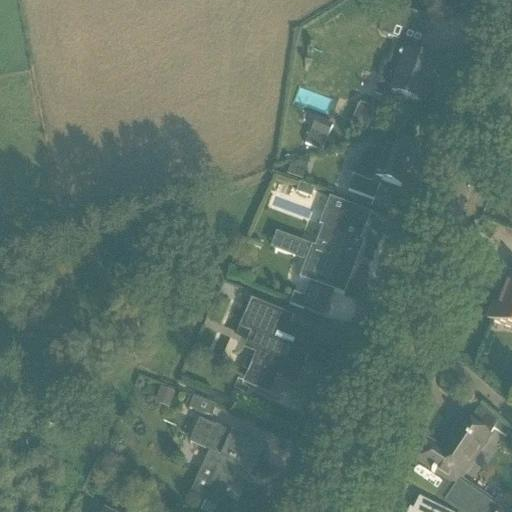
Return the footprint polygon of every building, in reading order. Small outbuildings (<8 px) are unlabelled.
[(385,16),(380,30),(382,35),(391,39),(398,21),(385,16)] [(384,63),(373,94),(390,100),(392,95),(421,106),(435,66),(418,60),(423,47),(421,47),(399,38),(398,41),(389,65),(384,63)] [(368,129),(369,106),(358,105),(356,128),(368,129)] [(315,120),(304,146),(321,153),(331,127),(315,120)] [(348,192),(374,202),(380,187),(381,187),(381,186),(380,186),(382,181),(401,188),(407,174),(410,175),(420,149),(399,141),(396,150),(386,147),(383,154),(378,152),(373,151),(369,152),(365,155),(363,158),(356,177),(353,176),(353,177),(354,177),(348,192)] [(312,249),(300,281),(345,298),(365,244),(361,243),(371,216),(330,201),(320,228),(323,230),(315,250),(312,249)] [(495,306),(488,323),(511,331),(511,283),(508,282),(507,287),(505,286),(503,294),(504,294),(499,307),(495,306)] [(294,297),(290,308),(304,313),(308,302),(294,297)] [(313,339),(318,341),(318,340),(287,327),(289,323),(254,308),(245,329),(271,340),(265,354),(262,353),(249,384),(268,392),(275,377),(293,384),(304,359),(309,362),(309,361),(305,359),(313,339)] [(194,400),(190,411),(212,419),(216,408),(194,400)] [(505,511),(460,482),(489,438),(493,431),(506,439),(509,433),(497,425),(499,422),(480,409),(469,425),(462,421),(449,440),(452,442),(443,455),(427,444),(416,462),(446,482),(437,494),(464,511),(505,511)] [(253,474),(264,451),(233,437),(232,439),(200,424),(191,446),(210,455),(205,467),(215,471),(201,502),(205,504),(201,511),(221,511),(222,511),(228,500),(229,499),(239,503),(252,473),(253,474)] [(441,511),(418,500),(412,511),(410,511),(409,511),(408,511),(441,511)]
